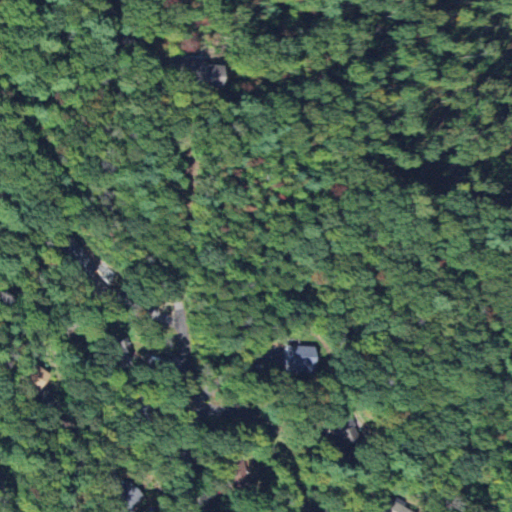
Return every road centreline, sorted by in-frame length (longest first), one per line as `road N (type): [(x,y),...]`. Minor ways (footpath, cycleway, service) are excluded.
road 1 (residential): [(183,511),(183,321),(166,279),(104,204),(105,0)]
road 2 (residential): [(186,410),(230,407),(255,421),(308,511)]
road 3 (residential): [(104,204),(83,193),(41,146),(0,87)]
